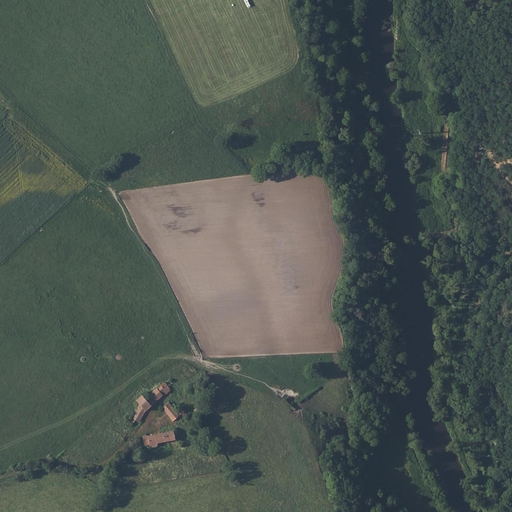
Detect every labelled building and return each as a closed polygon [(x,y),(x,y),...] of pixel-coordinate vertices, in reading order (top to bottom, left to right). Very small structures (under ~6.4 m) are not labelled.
[(165,395),(171,389),(166,382),(161,384),(161,385),(146,398),(142,395),(137,400),(140,403),(138,407),(138,408),(130,420),(134,422),(135,419),(139,422),(146,409),(162,395),(161,394),(163,393),(165,395)] [(182,407),(176,412),(168,402),(162,407),(172,421),(179,416),(185,410),(182,407)] [(197,405),(194,409),(199,415),(203,415),(203,414),(204,413),(203,411),(197,405)] [(173,430),(155,434),(157,443),(175,439),(173,430)] [(157,446),(157,443),(155,434),(148,435),(149,444),(149,447),(157,446)]
